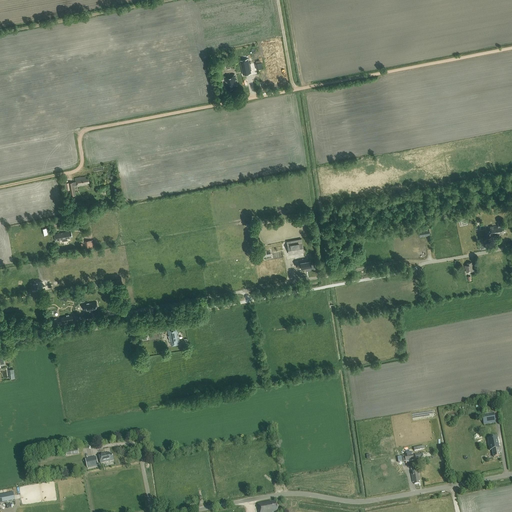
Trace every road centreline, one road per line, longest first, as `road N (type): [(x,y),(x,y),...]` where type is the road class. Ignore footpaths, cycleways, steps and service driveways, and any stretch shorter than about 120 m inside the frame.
road 1 (track): [(4,345),(410,271),(424,262)]
road 2 (track): [(58,325),(424,262)]
road 3 (track): [(0,186),(80,169),(84,129),(301,88)]
road 4 (unclassified): [(511,474),(366,501),(286,493),(188,511)]
road 5 (track): [(301,88),(511,47)]
road 6 (track): [(286,493),(274,436),(142,458),(132,441)]
road 7 (track): [(0,33),(165,0)]
